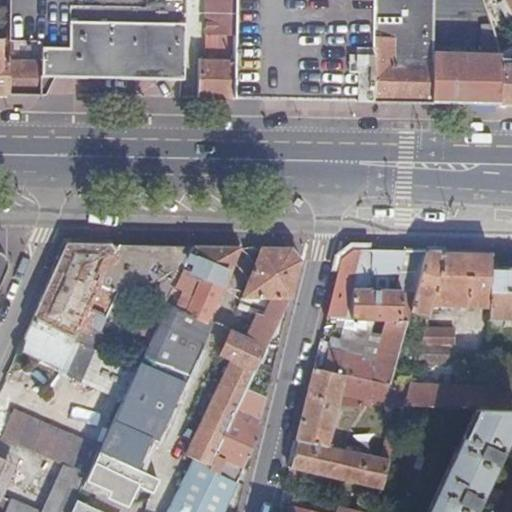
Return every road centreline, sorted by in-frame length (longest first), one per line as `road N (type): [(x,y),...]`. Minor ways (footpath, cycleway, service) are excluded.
road 1 (residential): [(338,161),(259,511)]
road 2 (primary): [(53,151),(338,161)]
road 3 (residential): [(53,151),(46,233),(0,335)]
road 4 (primary): [(338,161),(511,163)]
